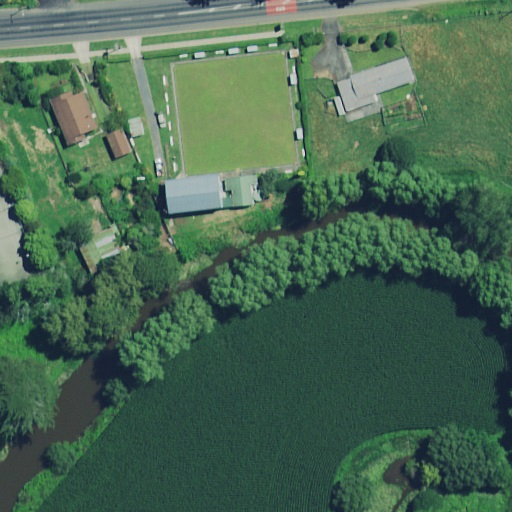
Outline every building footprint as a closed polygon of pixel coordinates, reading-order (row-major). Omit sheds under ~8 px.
[(341,95),(325,101),(328,107),(336,104),(340,117),(377,104),(375,96),(414,82),(405,59),(337,84),(341,95)] [(78,128),(95,122),(83,87),(52,98),(68,139),(80,134),(78,128)] [(145,135),(140,118),(128,122),(132,138),(145,135)] [(108,129),(116,149),(130,144),(121,123),(108,129)] [(165,186),(169,217),(254,208),(250,177),(165,186)] [(77,245),(93,276),(131,257),(115,226),(77,245)]
